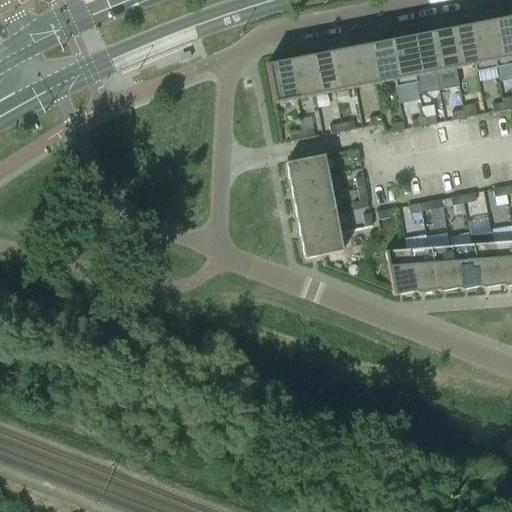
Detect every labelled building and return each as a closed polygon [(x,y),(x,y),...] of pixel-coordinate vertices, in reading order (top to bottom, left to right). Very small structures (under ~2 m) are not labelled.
[(487,24),(495,63),(511,59),(511,44),(507,20),(487,24)] [(495,63),(487,24),(467,28),(475,67),(495,63)] [(447,32),(455,71),(475,67),(467,28),(447,32)] [(455,71),(447,32),(427,35),(435,75),(455,71)] [(407,39),(415,79),(435,75),(427,35),(407,39)] [(415,79),(407,39),(387,43),(395,82),(415,79)] [(367,47),(375,86),(395,82),(387,43),(367,47)] [(375,86),(367,47),(347,51),(355,90),(375,86)] [(327,55),(335,94),(355,90),(347,51),(327,55)] [(307,59),(315,98),(335,94),(327,55),(307,59)] [(294,102),(315,98),(307,59),(287,63),(294,102)] [(267,67),(274,106),(294,102),(287,63),(267,67)] [(511,101),(502,104),(504,112),(511,110),(511,101)] [(504,112),(502,104),(490,106),(492,114),(504,112)] [(474,109),(462,112),(464,120),(476,117),(474,109)] [(452,122),(464,120),(462,112),(450,114),(452,122)] [(368,120),(370,128),(382,125),(380,117),(368,120)] [(422,119),(424,127),(436,125),(434,117),(422,119)] [(412,130),(424,127),(422,119),(410,122),(412,130)] [(340,125),(342,133),(354,131),(352,123),(340,125)] [(392,134),(404,131),(402,123),(390,125),(392,134)] [(330,135),(342,133),(340,125),(328,127),(330,135)] [(300,133),(302,141),(314,139),(312,130),(300,133)] [(288,135),(290,143),(302,141),(300,133),(288,135)] [(351,165),(359,163),(357,151),(349,152),(351,165)] [(286,166),(290,185),(329,177),(325,158),(286,166)] [(290,185),(294,205),(333,197),(329,177),(290,185)] [(356,191),(365,190),(362,178),(354,179),(356,191)] [(505,196),(504,188),(492,191),(494,199),(505,196)] [(365,190),(356,191),(359,203),(367,201),(365,190)] [(461,197),(463,205),(475,202),(473,194),(461,197)] [(294,205),(298,224),(337,217),(333,197),(294,205)] [(463,205),(461,197),(450,199),(451,207),(463,205)] [(419,205),(421,213),(432,211),(431,203),(419,205)] [(421,213),(419,205),(407,207),(409,215),(421,213)] [(389,219),(388,211),(376,213),(377,221),(389,219)] [(364,229),(372,227),(369,215),(361,217),(364,229)] [(298,224),(302,244),(341,236),(337,217),(298,224)] [(369,244),(381,242),(379,234),(368,236),(369,244)] [(305,263),(344,256),(341,236),(302,244),(305,263)] [(511,244),(494,245),(502,287),(511,285),(511,244)] [(494,245),(472,247),(480,288),(502,287),(494,245)] [(451,249),(459,290),(480,288),(472,247),(451,249)] [(451,249),(429,251),(437,292),(459,290),(451,249)] [(407,252),(415,293),(437,292),(429,251),(407,252)] [(407,252),(384,254),(392,295),(415,293),(407,252)]
